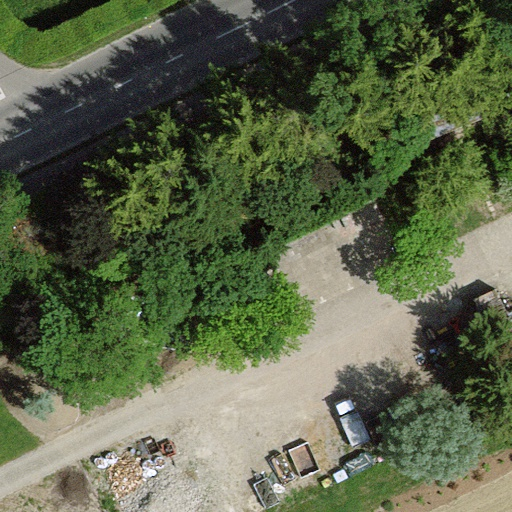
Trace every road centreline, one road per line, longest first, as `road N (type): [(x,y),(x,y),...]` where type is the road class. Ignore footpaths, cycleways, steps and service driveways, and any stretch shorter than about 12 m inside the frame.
road 1 (track): [(511,242),(0,486)]
road 2 (tertiary): [(280,0),(0,138)]
